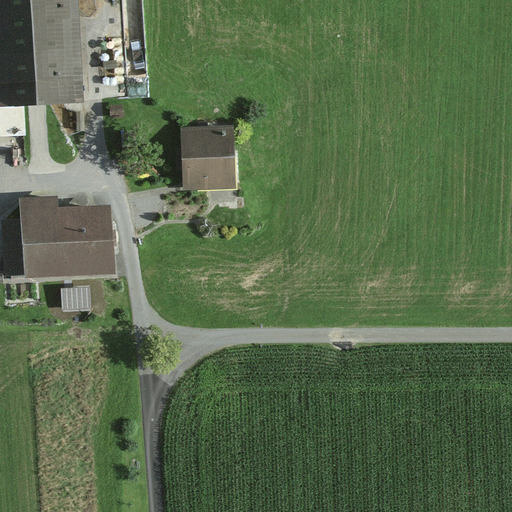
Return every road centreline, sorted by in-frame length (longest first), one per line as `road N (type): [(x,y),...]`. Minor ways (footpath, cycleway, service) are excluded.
road 1 (residential): [(511,334),(144,345)]
road 2 (track): [(91,174),(86,0)]
road 3 (unclassified): [(156,511),(144,345)]
road 4 (unclassified): [(144,345),(117,189)]
